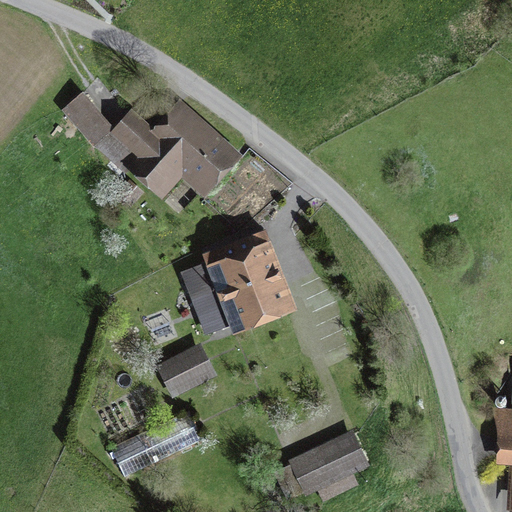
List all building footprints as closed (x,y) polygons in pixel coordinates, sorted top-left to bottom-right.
[(242,163),(177,106),(152,134),(132,116),(110,141),(139,167),(133,174),(165,202),(179,186),(203,207),(242,163)] [(129,184),(118,197),(127,206),(139,193),(129,184)] [(288,304),(260,234),(197,260),(225,329),(288,304)] [(216,377),(201,346),(155,368),(170,399),(216,377)] [(200,442),(187,413),(109,448),(122,478),(200,442)] [(511,511),(511,415),(496,415),(494,471),(509,472),(508,511),(511,511)] [(368,467),(352,431),(288,461),(305,496),(317,491),(321,501),(357,485),(352,474),(368,467)]
